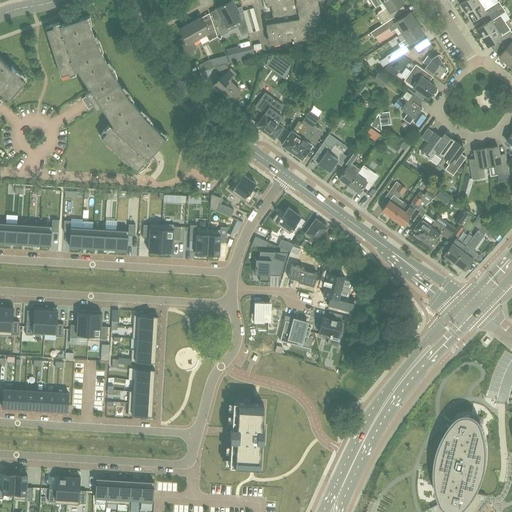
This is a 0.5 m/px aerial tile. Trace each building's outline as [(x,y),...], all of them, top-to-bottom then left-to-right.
[(237,22),(238,24),(237,25),(242,35),(248,32),(242,10),(238,12),(231,0),(230,0),(224,0),(221,2),(222,5),(217,8),(221,16),(216,19),(221,35),(228,31),(226,28),(237,22)] [(265,0),(267,7),(271,6),(273,17),(265,18),(269,45),(286,42),(286,40),(291,39),(292,41),(324,36),(317,0),(265,0)] [(384,23),(391,18),(396,15),(393,10),(404,3),(401,0),(386,0),(383,2),(387,7),(379,12),(382,17),(379,19),(382,24),(384,23)] [(465,12),(484,0),(464,0),(459,4),(465,12)] [(490,14),(502,6),(499,1),(493,5),(489,0),(484,0),(465,12),(471,21),(487,10),(490,14)] [(482,38),(505,22),(500,15),(505,12),(502,6),(490,14),(492,18),(476,29),(482,38)] [(402,33),(417,23),(410,12),(394,22),(391,18),(384,23),(388,29),(391,32),(398,27),(402,33)] [(88,97),(84,99),(86,100),(86,101),(87,102),(88,103),(88,104),(89,106),(93,104),(96,109),(101,106),(113,124),(109,124),(104,130),(106,132),(101,137),(137,169),(142,164),(144,166),(150,160),(147,158),(155,150),(166,138),(145,117),(140,110),(126,94),(110,69),(101,51),(97,43),(87,16),(60,24),(60,22),(52,24),(53,27),(46,29),(61,75),(68,73),(69,75),(76,73),(75,70),(77,70),(89,89),(85,92),(88,97)] [(190,22),(199,39),(206,35),(209,41),(217,37),(213,24),(207,27),(201,16),(190,22)] [(193,41),(199,39),(190,22),(179,28),(185,39),(180,42),(188,57),(195,53),(193,50),(197,48),(193,41)] [(487,46),(500,38),(503,42),(511,33),(505,22),(482,38),(487,46)] [(424,34),(417,23),(402,33),(406,39),(398,44),(400,47),(401,49),(406,45),(424,34)] [(384,31),(380,25),(370,32),(374,38),(384,31)] [(508,64),(511,59),(511,33),(503,42),(507,46),(499,56),(508,64)] [(427,38),(414,46),(418,52),(430,43),(427,38)] [(226,52),(229,63),(240,60),(237,49),(226,52)] [(386,56),(390,62),(401,55),(397,49),(386,56)] [(293,74),(307,77),(311,53),(297,51),(293,74)] [(278,53),(268,55),(266,64),(272,68),(275,64),(281,55),(278,53)] [(423,70),(425,70),(433,76),(435,73),(442,78),(448,70),(437,54),(432,58),(423,70)] [(226,55),(220,56),(222,64),(228,63),(226,55)] [(281,55),(275,64),(288,73),(291,63),(281,55)] [(0,101),(0,102),(0,101),(0,91),(9,100),(25,81),(19,76),(21,74),(12,66),(10,68),(0,57),(0,101)] [(210,59),(199,65),(200,70),(213,66),(210,59)] [(425,70),(423,70),(416,64),(404,80),(428,98),(429,97),(431,97),(433,94),(432,92),(436,87),(421,76),(425,70)] [(216,90),(218,89),(230,102),(241,91),(230,80),(236,74),(230,68),(212,86),(216,90)] [(390,80),(379,72),(375,78),(386,86),(390,80)] [(364,86),(365,86),(360,94),(363,97),(369,89),(368,89),(370,87),(366,84),(364,86)] [(407,88),(400,99),(405,102),(401,108),(407,113),(403,119),(410,124),(422,107),(419,105),(423,99),(407,88)] [(264,114),(258,123),(256,125),(274,138),(283,127),(277,123),(282,117),(278,114),(283,106),(265,93),(255,107),(264,114)] [(292,151),(292,152),(302,159),(311,145),(307,141),(313,131),(312,130),(320,118),(309,111),(301,123),(303,124),(299,130),(304,133),(292,151)] [(389,111),(379,113),(379,112),(370,125),(382,133),(381,125),(391,123),(390,116),(389,111)] [(380,135),(369,126),(365,132),(376,140),(380,135)] [(282,145),(292,152),(292,151),(304,133),(299,130),(296,134),(291,131),(282,145)] [(454,140),(452,138),(452,136),(451,134),(449,133),(447,133),(445,134),(445,133),(436,145),(434,145),(429,142),(422,153),(430,158),(434,153),(441,158),(443,155),(444,155),(454,140)] [(344,151),(334,144),(337,139),(329,134),(315,153),(321,157),(318,161),(319,161),(318,163),(329,171),(330,170),(332,171),(335,167),(333,165),(336,162),(341,166),(344,162),(348,157),(342,153),(344,151)] [(392,147),(395,142),(390,138),(386,143),(392,147)] [(404,140),(400,145),(406,149),(409,143),(404,140)] [(454,140),(444,155),(449,158),(446,162),(449,164),(445,169),(453,175),(461,164),(456,161),(456,159),(464,147),(454,140)] [(486,148),(489,166),(490,175),(508,172),(505,153),(499,154),(498,146),(486,148)] [(483,167),(489,166),(486,148),(474,149),(475,158),(469,159),(473,178),(484,176),(483,167)] [(349,185),(361,168),(352,162),(357,156),(351,152),(348,157),(344,162),(348,165),(338,178),(339,179),(339,178),(344,182),(343,183),(347,186),(348,185),(349,185)] [(359,193),(364,185),(368,188),(377,176),(363,166),(361,168),(349,185),(358,192),(359,193)] [(256,183),(244,174),(238,182),(236,181),(231,187),(233,189),(231,190),(248,203),(256,192),(252,189),(256,183)] [(403,201),(398,197),(405,187),(400,184),(396,181),(389,191),(393,194),(382,210),(387,213),(387,214),(391,218),(392,217),(403,201)] [(409,205),(403,201),(392,217),(393,218),(397,222),(398,221),(403,225),(416,207),(420,210),(422,207),(431,200),(439,190),(431,184),(424,194),(425,194),(421,199),(416,196),(409,205)] [(467,200),(470,189),(462,187),(459,198),(467,200)] [(448,202),(451,198),(439,189),(439,190),(436,193),(440,196),(442,195),(445,197),(444,199),(448,202)] [(220,203),(217,210),(231,216),(234,209),(220,203)] [(295,224),(301,216),(288,207),(284,212),(280,209),(272,220),(289,232),(290,231),(292,232),(297,225),(295,224)] [(434,220),(424,213),(419,220),(420,221),(414,228),(415,229),(413,232),(415,234),(415,235),(420,239),(434,220)] [(460,224),(464,219),(458,215),(454,220),(460,224)] [(448,223),(447,224),(437,217),(434,220),(420,239),(427,244),(428,243),(430,245),(433,242),(439,234),(439,235),(441,233),(447,238),(454,228),(448,223)] [(315,218),(305,232),(317,240),(327,227),(325,225),(326,224),(321,220),(320,222),(315,218)] [(40,224),(39,244),(51,245),(52,230),(58,231),(59,219),(52,219),(52,225),(40,224)] [(64,220),(63,231),(70,232),(69,246),(81,247),(82,227),(70,226),(71,220),(64,220)] [(5,223),(4,242),(16,243),(17,223),(5,223)] [(17,223),(16,243),(27,243),(29,224),(17,223)] [(117,229),(116,249),(127,249),(128,235),(135,235),(135,224),(129,223),(128,229),(117,229)] [(143,224),(143,237),(149,237),(148,251),(160,251),(162,223),(150,223),(150,224),(143,224)] [(162,223),(160,251),(172,252),(173,239),(180,239),(181,226),(174,226),(174,224),(162,223)] [(29,224),(27,243),(39,244),(40,224),(29,224)] [(190,224),(189,240),(196,240),(195,253),(207,254),(209,228),(197,228),(197,225),(190,224)] [(464,228),(460,225),(454,233),(458,236),(464,228)] [(209,228),(207,254),(219,255),(220,242),(226,242),(227,226),(221,226),(220,229),(209,228)] [(82,227),(81,247),(92,247),(94,227),(82,227)] [(94,227),(92,247),(104,248),(105,228),(94,227)] [(105,228),(104,248),(116,249),(117,229),(105,228)] [(472,250),(483,235),(478,231),(474,236),(454,262),(465,270),(471,262),(472,259),(477,253),(472,250)] [(454,262),(474,236),(469,232),(462,241),(456,237),(444,254),(454,262)] [(302,246),(306,240),(302,237),(298,243),(302,246)] [(281,238),(278,246),(290,251),(293,245),(293,244),(281,238)] [(293,245),(290,251),(298,254),(300,248),(293,245)] [(255,266),(254,269),(255,269),(255,273),(255,274),(256,274),(260,274),(260,280),(259,281),(260,281),(269,282),(270,282),(270,281),(270,272),(273,272),(280,273),(280,275),(281,275),(281,273),(288,253),(273,252),(268,251),(267,259),(260,259),(257,259),(256,258),(256,259),(255,266)] [(288,276),(287,276),(299,280),(299,281),(298,281),(314,286),(314,285),(317,273),(317,272),(303,269),(303,267),(304,267),(291,263),(291,264),(288,276)] [(326,271),(322,285),(323,285),(323,283),(326,284),(323,295),(332,297),(330,306),(351,311),(350,310),(353,299),(354,300),(354,299),(339,295),(344,276),(327,271),(326,271)] [(251,312),(251,322),(268,323),(267,327),(267,334),(269,334),(276,334),(280,316),(279,316),(280,311),(282,311),(282,310),(271,309),(272,307),(272,308),(272,307),(265,306),(265,301),(254,301),(253,312),(251,312)] [(1,306),(0,330),(0,334),(12,335),(12,334),(18,334),(19,321),(13,320),(13,307),(1,306)] [(26,321),(26,334),(32,335),(32,334),(45,335),(45,332),(44,332),(46,309),(34,308),(33,322),(26,321)] [(46,309),(44,332),(45,332),(56,333),(56,336),(63,337),(64,323),(57,323),(58,310),(46,309)] [(71,324),(70,337),(77,337),(88,337),(90,312),(78,311),(77,324),(71,324)] [(322,316),(318,332),(320,332),(319,336),(328,338),(329,338),(330,336),(331,337),(331,335),(341,337),(344,325),(343,325),(343,323),(346,323),(348,316),(329,311),(327,317),(322,316)] [(88,337),(88,340),(100,341),(100,339),(107,339),(108,326),(101,326),(102,312),(90,312),(88,337)] [(133,314),(133,326),(157,328),(158,316),(156,316),(148,315),(148,313),(138,312),(138,315),(133,314)] [(284,323),(280,340),(291,343),(302,346),(304,336),(308,337),(308,336),(311,327),(307,326),(308,321),(293,317),(292,321),(285,320),(284,323)] [(133,326),(132,338),(157,339),(157,328),(133,326)] [(131,348),(131,349),(156,350),(157,339),(132,338),(137,338),(136,349),(131,348)] [(131,349),(131,361),(155,362),(156,350),(131,349)] [(132,379),(132,380),(154,381),(155,369),(135,368),(134,379),(132,379)] [(129,390),(129,391),(153,392),(154,381),(132,380),(131,391),(129,390)] [(3,388),(2,407),(13,408),(14,389),(3,388)] [(14,389),(13,408),(24,408),(25,389),(14,389)] [(25,389),(24,408),(35,409),(36,390),(25,389)] [(36,390),(35,409),(45,410),(47,391),(36,390)] [(47,391),(45,410),(56,410),(57,391),(47,391)] [(57,391),(56,410),(68,411),(69,392),(57,391)] [(129,391),(128,402),(153,404),(153,392),(129,391)] [(229,464),(229,465),(252,466),(259,467),(261,442),(262,442),(263,428),(262,428),(263,403),(233,401),(232,426),(231,426),(230,432),(230,440),(231,440),(229,464)] [(128,402),(128,414),(132,414),(132,417),(142,418),(142,415),(152,416),(153,404),(128,402)] [(432,507),(432,508),(432,507),(434,509),(435,511),(474,511),(478,509),(481,505),(483,501),(484,501),(485,501),(486,498),(486,495),(476,493),(476,492),(478,484),(479,478),(481,478),(485,462),(483,461),(487,446),(486,443),(486,440),(485,436),(484,433),(483,430),(482,427),(481,424),(470,421),(471,415),(470,414),(468,414),(466,414),(465,415),(463,415),(462,415),(461,416),(459,417),(458,418),(456,420),(455,421),(453,423),(452,424),(451,426),(450,426),(447,425),(445,432),(446,432),(447,432),(443,447),(442,446),(438,462),(440,463),(436,478),(436,479),(437,483),(438,488),(438,490),(439,494),(440,497),(442,501),(442,502),(432,507)] [(0,498),(2,498),(2,493),(13,494),(13,498),(14,498),(15,473),(3,472),(3,473),(2,485),(0,485),(0,498)] [(15,473),(14,498),(25,499),(25,500),(32,500),(33,487),(26,487),(27,473),(15,473)] [(49,488),(48,501),(55,501),(55,503),(67,504),(68,476),(56,475),(56,488),(49,488)] [(68,476),(67,504),(79,505),(79,503),(85,503),(86,490),(80,490),(80,477),(68,476)] [(96,477),(95,497),(96,497),(96,504),(106,505),(106,503),(108,478),(96,477)] [(108,478),(106,503),(118,503),(119,479),(108,478)] [(119,479),(118,503),(129,504),(131,480),(119,479)] [(131,480),(129,504),(130,504),(130,499),(140,500),(140,502),(141,502),(142,480),(131,480)] [(142,480),(141,502),(153,503),(153,501),(154,481),(142,480)]
